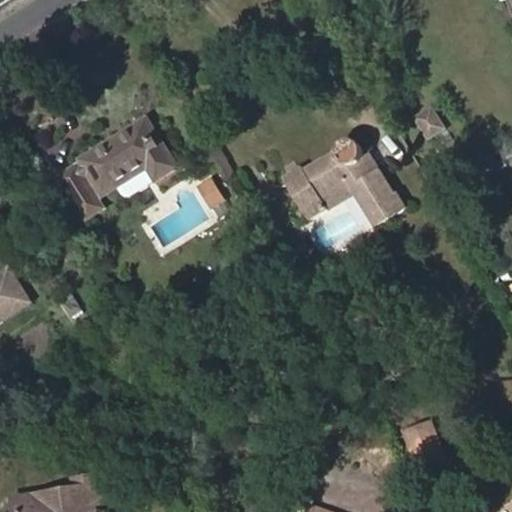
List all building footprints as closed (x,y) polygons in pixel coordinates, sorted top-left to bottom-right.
[(445,125),(432,107),(416,118),(429,136),(445,125)] [(158,180),(180,166),(149,118),(81,160),(84,164),(62,177),(89,219),(106,208),(101,199),(150,168),(158,180)] [(401,195),(397,195),(383,172),(376,176),(367,162),(367,157),(367,153),(366,150),(364,147),(361,145),(357,143),(354,143),(350,144),(347,145),(343,149),(308,172),(305,169),(289,179),(314,218),(331,208),(328,202),(353,186),(379,226),(408,208),(401,195)] [(0,322),(33,302),(11,269),(0,275),(0,322)] [(420,464),(445,455),(433,422),(407,432),(420,464)] [(424,474),(449,464),(445,455),(420,464),(424,474)] [(97,511),(97,506),(107,504),(103,476),(76,480),(77,489),(14,499),(16,511),(97,511)] [(455,511),(462,511),(466,511),(459,492),(449,496),(455,511)]
